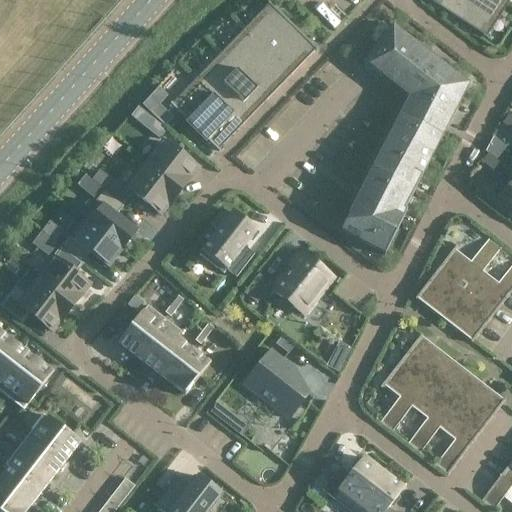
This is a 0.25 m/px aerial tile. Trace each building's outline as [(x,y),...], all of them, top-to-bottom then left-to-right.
[(432,0),(431,2),(486,38),(488,36),(489,37),(491,34),(489,33),(506,7),(494,0),(432,0)] [(239,24),(291,75),(315,51),(317,50),(268,2),(267,4),(268,5),(245,28),(240,23),(239,24)] [(215,49),(267,100),(291,75),(239,24),(238,25),(243,31),(221,53),(216,48),(215,49)] [(340,232),(384,255),(406,212),(404,211),(469,85),(392,25),(362,63),(408,98),(340,232)] [(190,74),(242,125),(267,100),(215,49),(214,50),(219,56),(197,78),(191,73),(190,74)] [(169,105),(218,152),(220,150),(219,149),(242,125),(190,74),(189,76),(194,81),(172,104),(171,103),(169,105)] [(142,106),(165,127),(173,118),(159,106),(168,96),(159,88),(142,106)] [(502,123),(501,124),(508,129),(511,124),(511,118),(508,115),(502,123)] [(167,130),(154,120),(147,130),(159,140),(167,130)] [(162,143),(149,160),(166,174),(158,184),(176,198),(197,170),(162,143)] [(488,154),(481,163),(488,168),(494,159),(488,154)] [(494,159),(488,168),(494,173),(501,164),(494,159)] [(149,160),(127,187),(162,216),(176,198),(158,184),(166,174),(149,160)] [(496,197),(499,199),(498,200),(511,210),(511,179),(510,179),(496,197)] [(116,186),(110,193),(119,200),(124,192),(116,186)] [(104,191),(82,219),(121,249),(135,231),(116,216),(123,206),(104,191)] [(200,255),(234,281),(253,256),(243,248),(248,242),(250,244),(257,235),(255,233),(256,231),(232,213),(229,216),(222,210),(209,227),(217,232),(200,255)] [(82,219),(61,246),(80,261),(88,251),(107,266),(121,249),(82,219)] [(444,321),(501,247),(489,237),(488,238),(488,239),(470,263),(455,251),(457,248),(456,247),(414,300),(416,301),(417,300),(444,321)] [(501,247),(444,321),(470,342),(470,343),(471,344),(511,291),(511,265),(498,284),(482,272),(502,247),(501,247)] [(61,249),(40,277),(58,290),(50,301),(66,314),(70,309),(88,285),(73,274),(81,264),(61,249)] [(299,252),(267,292),(301,319),(333,279),(299,252)] [(258,275),(243,294),(256,305),(271,285),(258,275)] [(9,297),(1,307),(20,322),(28,313),(52,332),(66,314),(50,301),(58,290),(40,277),(36,282),(18,304),(9,297)] [(178,296),(171,305),(177,309),(183,301),(178,296)] [(177,309),(171,305),(164,313),(170,318),(177,309)] [(165,320),(147,306),(144,311),(143,311),(117,344),(135,358),(165,320)] [(129,317),(122,311),(114,322),(120,327),(129,317)] [(165,320),(135,358),(151,370),(181,332),(165,320)] [(201,333),(207,337),(213,329),(208,324),(201,333)] [(181,332),(151,370),(167,382),(192,349),(177,337),(181,333),(181,332)] [(201,333),(195,341),(200,346),(207,337),(201,333)] [(0,371),(19,346),(4,334),(0,338),(0,371)] [(448,358),(421,338),(422,337),(421,336),(380,389),(381,390),(383,387),(399,398),(380,422),(379,422),(378,423),(391,432),(448,358)] [(19,346),(0,371),(0,392),(5,397),(35,359),(19,346)] [(192,349),(167,382),(184,396),(210,363),(192,349)] [(270,350),(242,385),(289,422),(310,395),(297,371),(270,350)] [(476,380),(448,358),(391,432),(392,433),(411,408),(426,420),(407,445),(418,454),(476,380)] [(27,406),(53,373),(35,359),(5,397),(23,410),(26,406),(27,406)] [(476,380),(418,454),(419,454),(438,429),(454,441),(434,466),(447,476),(505,401),(503,400),(503,401),(476,380)] [(211,413),(226,425),(233,416),(218,404),(211,413)] [(43,416),(30,433),(66,461),(81,443),(47,417),(46,418),(43,416)] [(66,461),(30,433),(18,449),(54,477),(66,461)] [(54,477),(18,449),(6,465),(42,493),(54,477)] [(320,495),(341,511),(354,511),(384,473),(364,458),(351,476),(341,468),(320,495)] [(511,511),(511,460),(480,502),(493,511),(511,486),(511,511)] [(6,465),(5,465),(8,468),(0,477),(0,485),(30,509),(42,493),(6,465)] [(404,489),(384,473),(354,511),(397,511),(390,506),(404,489)] [(175,477),(153,505),(161,511),(220,511),(227,503),(220,498),(222,496),(196,476),(188,487),(175,477)] [(129,493),(134,487),(125,479),(120,486),(129,493)] [(27,511),(30,509),(0,485),(0,511),(27,511)] [(129,493),(120,486),(115,492),(125,499),(129,493)] [(125,499),(115,492),(110,498),(120,505),(125,499)] [(120,505),(110,498),(105,504),(115,511),(120,505)]
